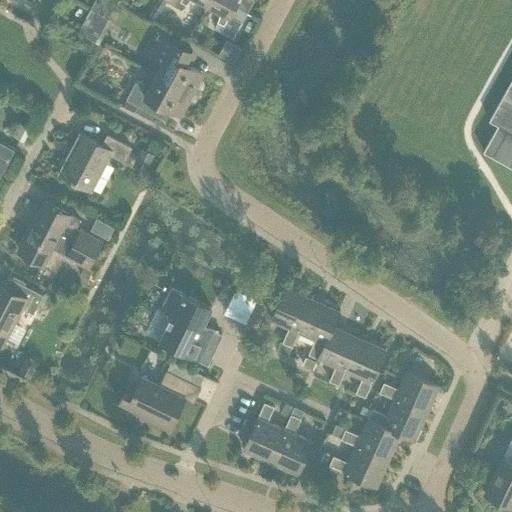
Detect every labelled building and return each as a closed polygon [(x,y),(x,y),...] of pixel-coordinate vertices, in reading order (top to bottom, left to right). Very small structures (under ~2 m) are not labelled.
[(166,0),(182,9),(189,0),(202,0),(207,3),(208,0),(166,0)] [(208,0),(207,3),(221,10),(215,27),(234,37),(248,11),(235,4),(237,0),(208,0)] [(83,35),(97,42),(99,43),(112,19),(96,11),(83,35)] [(163,61),(156,74),(192,93),(203,72),(182,61),(188,50),(160,35),(150,54),(163,61)] [(511,70),(487,115),(498,120),(483,146),(511,161),(511,70)] [(181,114),(192,93),(156,74),(149,86),(137,80),(126,99),(154,113),(160,103),(181,114)] [(124,161),(132,147),(107,134),(102,145),(81,133),(60,173),(91,190),(110,154),(124,161)] [(0,176),(14,150),(0,141),(0,176)] [(155,154),(141,148),(132,166),(146,172),(155,154)] [(77,226),(80,220),(52,205),(45,218),(38,214),(19,250),(44,263),(52,247),(66,254),(89,266),(103,240),(77,226)] [(33,313),(43,295),(8,276),(1,289),(0,288),(0,343),(4,346),(24,309),(33,313)] [(224,284),(218,297),(228,302),(234,289),(224,284)] [(287,357),(299,331),(314,298),(286,285),(272,319),(289,327),(278,352),(287,357)] [(173,313),(160,340),(207,363),(222,334),(203,325),(212,307),(172,288),(162,308),(173,313)] [(341,310),(314,298),(299,331),(316,339),(310,354),(319,358),(333,326),(341,310)] [(360,338),(333,326),(319,358),(336,365),(329,380),(339,384),(346,370),(360,338)] [(387,350),(360,338),(346,370),(363,377),(357,392),(366,396),(387,350)] [(193,402),(201,387),(167,370),(160,384),(142,375),(135,390),(127,386),(120,402),(151,417),(149,419),(169,429),(184,397),(193,402)] [(380,391),(394,397),(428,412),(440,385),(407,370),(399,388),(384,381),(380,391)] [(394,397),(386,415),(382,425),(399,432),(416,440),(428,412),(394,397)] [(271,460),(285,429),(267,421),(274,406),(264,402),(244,448),(271,460)] [(293,406),(285,402),(280,413),(289,417),(293,406)] [(399,432),(382,425),(386,415),(372,409),(360,435),(345,428),(341,437),(356,444),(356,445),(387,459),(399,432)] [(291,414),(285,429),(271,460),(298,472),(312,441),(294,433),(301,418),(291,414)] [(344,426),(336,423),(330,434),(339,438),(344,426)] [(375,485),(387,459),(356,445),(348,462),(333,455),(329,464),(375,485)] [(511,460),(503,456),(485,493),(511,505),(511,460)]
